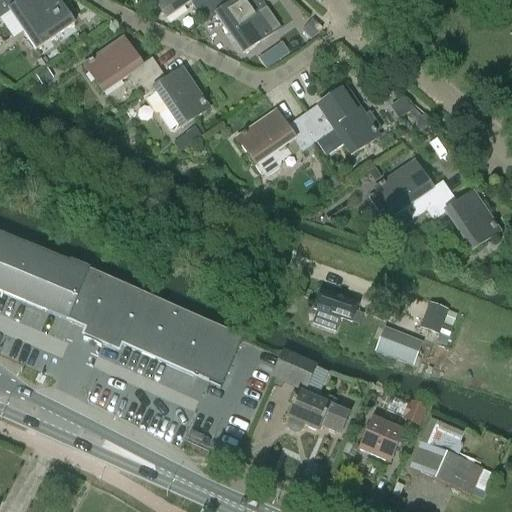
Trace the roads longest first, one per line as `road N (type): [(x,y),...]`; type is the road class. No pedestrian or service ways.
road 1 (track): [(355,285),(124,195),(0,133)]
road 2 (residential): [(357,14),(280,72),(247,74),(89,0)]
road 3 (tertiary): [(268,511),(0,385)]
road 4 (tertiary): [(0,410),(227,511)]
road 5 (residential): [(511,151),(357,14)]
